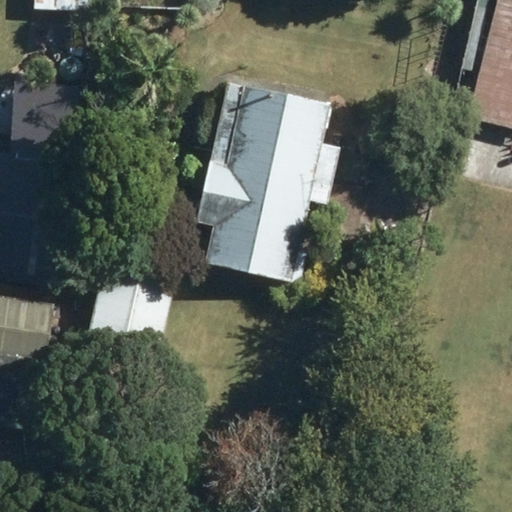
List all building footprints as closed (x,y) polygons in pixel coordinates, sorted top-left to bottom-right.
[(36,0),(36,8),(89,11),(89,0),(36,0)] [(511,0),(499,0),(468,116),(511,128),(511,0)] [(205,263),(293,282),(311,201),(328,205),(341,149),(322,145),(331,104),(227,81),(195,223),(213,227),(205,263)] [(52,226),(0,224),(0,279),(50,280),(52,226)] [(89,333),(160,348),(177,267),(106,252),(89,333)] [(0,425),(37,430),(55,303),(0,296),(0,425)] [(86,363),(111,369),(116,346),(91,341),(86,363)]
